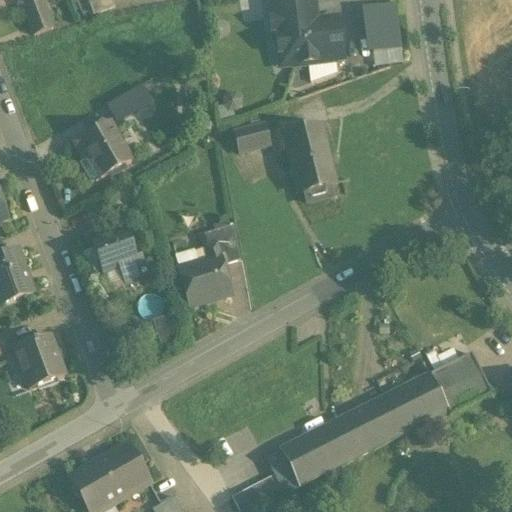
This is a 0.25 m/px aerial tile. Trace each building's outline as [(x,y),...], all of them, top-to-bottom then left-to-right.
[(56,0),(37,0),(40,5),(42,5),(51,30),(66,25),(56,0)] [(110,0),(85,0),(92,18),(114,10),(110,0)] [(40,5),(22,12),(32,38),(51,31),(51,30),(42,5),(40,5)] [(314,16),(305,9),(291,11),(290,6),(272,9),(273,21),(269,22),(271,35),(275,35),(277,55),(289,54),(291,71),(335,65),(335,62),(342,61),(337,20),(315,23),(314,16)] [(394,6),(365,10),(371,55),(400,51),(394,6)] [(125,99),(106,110),(113,123),(132,112),(125,99)] [(130,164),(109,126),(73,146),(83,162),(83,163),(94,183),(95,184),(130,164)] [(263,128),(233,136),(238,157),(268,149),(263,128)] [(319,130),(283,139),(297,196),(304,195),(306,206),(330,201),(327,189),(333,187),(319,130)] [(94,183),(83,163),(78,166),(89,186),(94,183)] [(135,182),(105,199),(112,212),(139,196),(135,182)] [(233,228),(202,237),(209,263),(218,260),(221,269),(239,263),(233,228)] [(125,234),(91,247),(101,276),(119,270),(136,263),(135,262),(125,234)] [(6,259),(0,260),(0,307),(32,295),(16,254),(6,259)] [(209,263),(178,272),(190,310),(230,298),(221,269),(218,260),(209,263)] [(136,263),(119,270),(125,287),(146,280),(139,261),(135,262),(136,263)] [(47,339),(12,353),(28,394),(63,380),(47,339)] [(470,357),(281,453),(300,490),(447,415),(448,419),(490,398),(470,357)] [(126,447),(68,480),(86,511),(105,511),(149,487),(126,447)] [(272,478),(230,500),(236,511),(257,511),(283,499),(272,478)] [(179,511),(173,500),(151,511),(179,511)]
